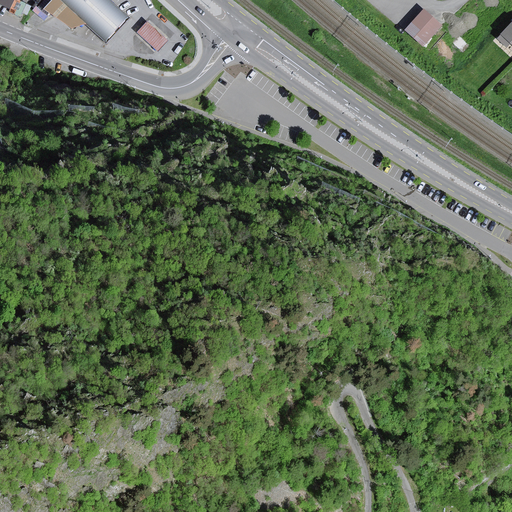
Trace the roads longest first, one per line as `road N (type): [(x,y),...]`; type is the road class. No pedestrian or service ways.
road 1 (primary): [(241,45),(410,160),(511,215)]
road 2 (primary): [(511,209),(259,32)]
road 3 (tertiary): [(151,84),(0,28)]
